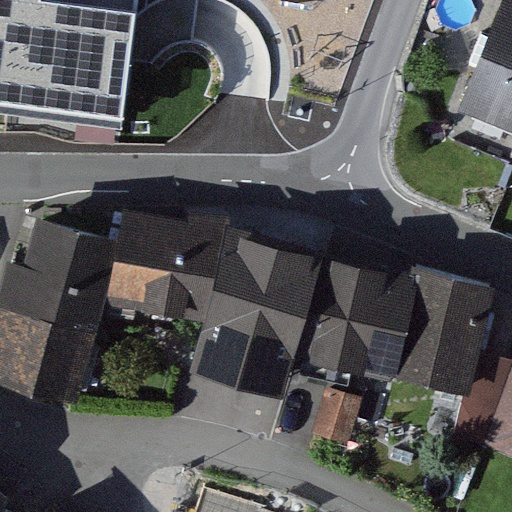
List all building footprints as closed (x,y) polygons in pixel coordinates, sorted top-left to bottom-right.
[(511,39),(486,106),(511,115),(511,39)] [(246,214),(144,208),(125,309),(214,324),(202,376),(299,400),(309,361),(398,386),(405,367),(484,392),(511,289),(432,267),(429,278),(343,259),(347,239),(246,214)] [(36,245),(5,259),(0,279),(0,380),(90,400),(112,305),(127,234),(43,215),(36,245)] [(511,389),(494,444),(511,450),(511,389)] [(0,511),(11,511),(34,483),(0,456),(0,511)] [(291,511),(204,486),(196,511),(291,511)]
